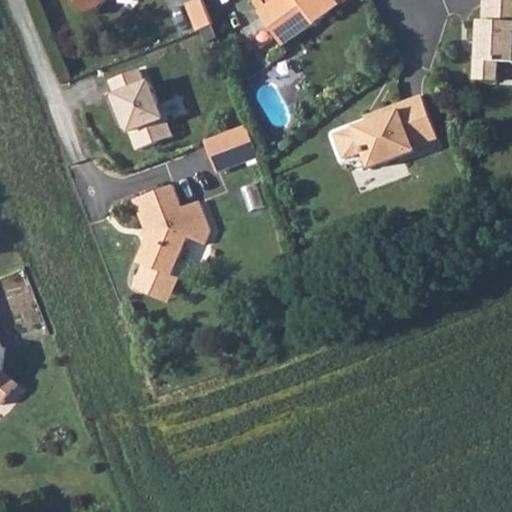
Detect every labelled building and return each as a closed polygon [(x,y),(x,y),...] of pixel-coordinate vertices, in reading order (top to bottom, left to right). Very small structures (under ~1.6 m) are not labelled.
[(97,0),(74,0),(88,11),(97,0)] [(209,25),(200,0),(192,0),(183,3),(193,30),(209,25)] [(346,0),(272,0),(260,10),(287,45),(346,0)] [(511,0),(482,0),(481,23),(473,23),(469,81),(492,83),(494,64),(511,66),(511,53),(511,0)] [(434,137),(419,94),(395,103),(397,108),(351,124),(365,165),(410,148),(410,145),(434,137)] [(246,125),(204,141),(215,170),(256,154),(246,125)] [(169,190),(131,204),(139,230),(144,229),(146,239),(135,265),(172,280),(188,242),(202,248),(208,234),(197,204),(179,211),(169,190)] [(0,392),(10,399),(16,392),(1,350),(0,347),(0,392)] [(1,350),(16,392),(27,379),(11,366),(11,350),(1,350)]
